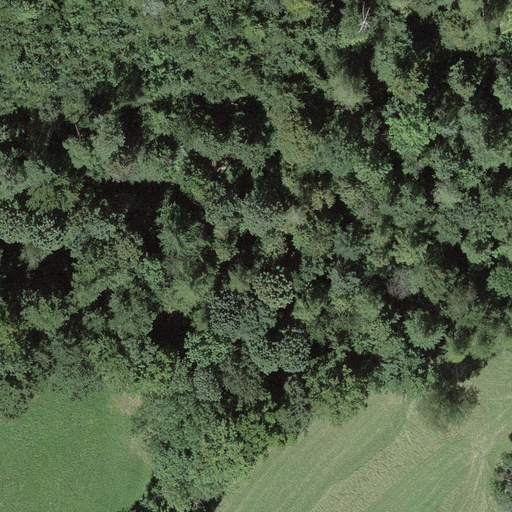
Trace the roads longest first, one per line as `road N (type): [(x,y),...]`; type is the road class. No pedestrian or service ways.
road 1 (track): [(0,168),(146,181),(225,162),(511,27)]
road 2 (track): [(253,338),(511,332)]
